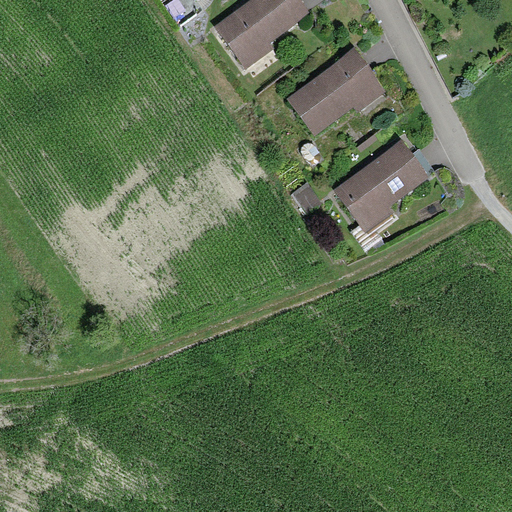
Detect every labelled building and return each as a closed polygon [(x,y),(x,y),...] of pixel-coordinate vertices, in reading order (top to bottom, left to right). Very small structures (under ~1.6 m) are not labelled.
[(297,0),(253,0),(214,30),(246,73),(276,52),(271,45),(309,16),(297,0)] [(355,51),(286,102),(314,140),(355,110),(358,115),(387,95),(355,51)] [(402,143),(334,193),(366,236),(397,213),(393,207),(429,181),(402,143)] [(303,149),(302,155),(308,165),(315,167),(321,163),(321,156),(314,146),(308,145),(303,149)] [(322,205),(308,185),(293,195),(307,215),(322,205)]
